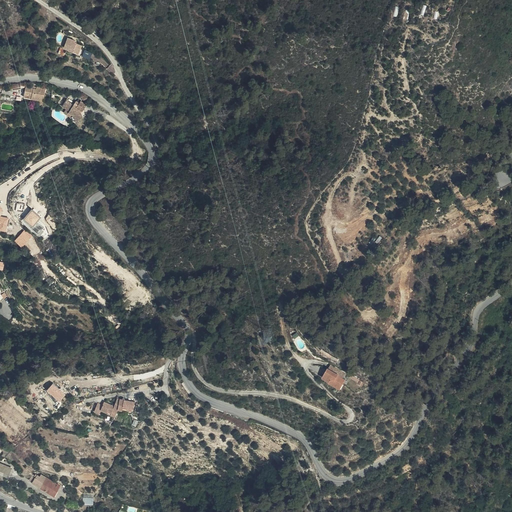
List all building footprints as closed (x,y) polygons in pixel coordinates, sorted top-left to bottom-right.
[(63,46),(78,53),(82,44),(74,41),(75,40),(68,36),(63,46)] [(85,49),(83,55),(90,58),(93,51),(85,49)] [(24,87),(23,94),(31,96),(30,98),(42,101),(44,88),(34,86),(34,89),(24,87)] [(67,100),(65,102),(62,106),(66,109),(69,111),(68,112),(71,114),(73,116),(75,121),(83,118),(80,112),(82,111),(82,112),(86,106),(81,101),(79,104),(76,101),(74,105),(67,100)] [(15,239),(22,246),(33,235),(26,228),(15,239)] [(335,373),(333,377),(341,381),(343,382),(342,383),(346,386),(349,381),(335,373)] [(332,376),(328,385),(335,388),(341,381),(333,377),(332,376)] [(54,381),(48,387),(60,400),(67,393),(54,381)] [(346,395),(350,388),(346,386),(342,383),(343,382),(341,381),(335,388),(346,395)] [(98,413),(99,411),(100,409),(105,411),(106,410),(110,412),(109,414),(113,416),(117,408),(125,410),(125,409),(130,410),(131,406),(133,406),(133,401),(115,398),(112,405),(102,401),(101,405),(96,403),(93,411),(98,413)] [(35,477),(33,475),(29,480),(37,485),(40,481),(38,480),(41,475),(38,473),(35,477)] [(40,481),(37,485),(40,487),(42,488),(47,479),(42,476),(41,475),(38,480),(40,481)] [(45,489),(52,492),(57,481),(43,475),(42,476),(47,479),(42,488),(45,489)]
